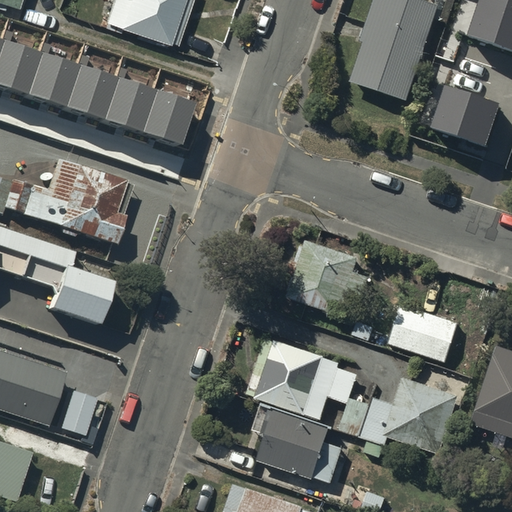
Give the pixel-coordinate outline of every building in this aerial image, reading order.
[(0,0),(0,2),(20,8),(22,0),(0,0)] [(119,0),(112,24),(178,45),(192,0),(119,0)] [(434,8),(411,0),(374,0),(360,41),(365,42),(352,80),(403,97),(434,8)] [(454,0),(454,1),(477,8),(479,0),(454,0)] [(511,0),(480,0),(468,38),(511,52),(511,0)] [(0,42),(0,87),(176,147),(189,106),(0,42)] [(495,106),(444,89),(431,129),(481,146),(495,106)] [(0,181),(0,217),(2,212),(113,250),(127,212),(122,211),(131,187),(55,161),(45,191),(29,186),(27,192),(19,189),(16,197),(8,194),(11,185),(0,181)] [(0,275),(45,291),(50,298),(45,315),(94,331),(109,285),(68,272),(73,255),(0,231),(0,275)] [(357,263),(307,246),(288,302),(353,324),(368,281),(352,275),(357,263)] [(457,325),(403,307),(390,346),(444,363),(457,325)] [(339,368),(266,343),(248,397),(321,422),(329,398),(346,404),(355,379),(337,373),(339,368)] [(511,354),(498,350),(473,426),(511,439),(511,354)] [(64,377),(0,354),(0,414),(45,430),(64,377)] [(405,384),(398,407),(388,438),(439,454),(457,401),(405,384)] [(373,399),(371,407),(360,438),(384,446),(388,438),(398,407),(373,399)] [(371,407),(351,400),(340,432),(360,438),(371,407)] [(329,434),(272,414),(263,439),(268,441),(260,462),(329,486),(341,452),(324,446),(329,434)] [(29,456),(0,447),(0,498),(14,503),(29,456)] [(307,511),(236,488),(227,511),(307,511)] [(385,499),(366,493),(360,511),(391,511),(392,509),(382,506),(385,499)]
